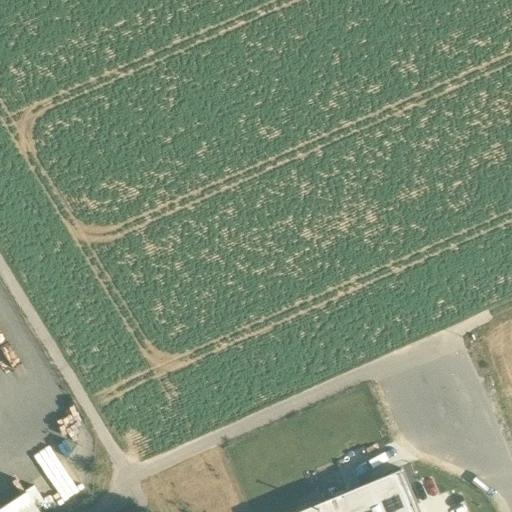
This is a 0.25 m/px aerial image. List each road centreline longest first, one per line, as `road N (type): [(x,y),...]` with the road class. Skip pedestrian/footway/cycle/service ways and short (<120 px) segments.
road 1 (track): [(127,475),(511,306)]
road 2 (track): [(0,267),(127,475)]
road 3 (residential): [(511,496),(422,346)]
